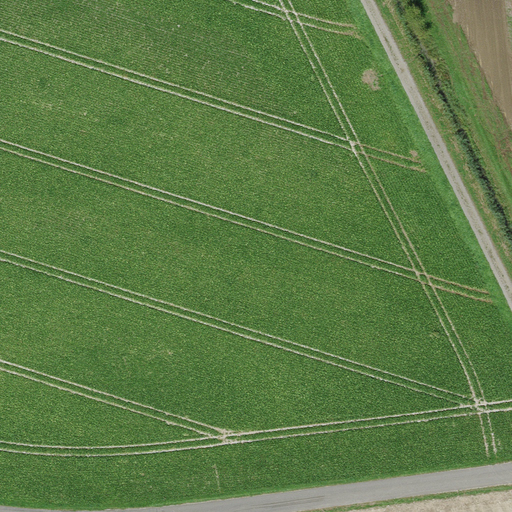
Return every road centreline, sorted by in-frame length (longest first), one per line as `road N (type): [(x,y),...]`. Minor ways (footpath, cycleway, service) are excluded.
road 1 (track): [(363,0),(511,303)]
road 2 (unclassified): [(231,511),(511,474)]
